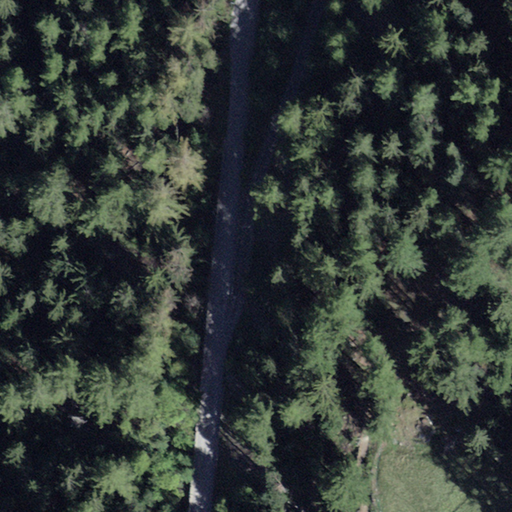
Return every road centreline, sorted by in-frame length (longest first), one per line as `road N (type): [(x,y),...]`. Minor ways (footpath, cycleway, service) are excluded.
road 1 (unclassified): [(210,338),(254,266),(296,46),(321,0)]
road 2 (residential): [(246,0),(232,73),(210,338)]
road 3 (residential): [(210,338),(195,511)]
